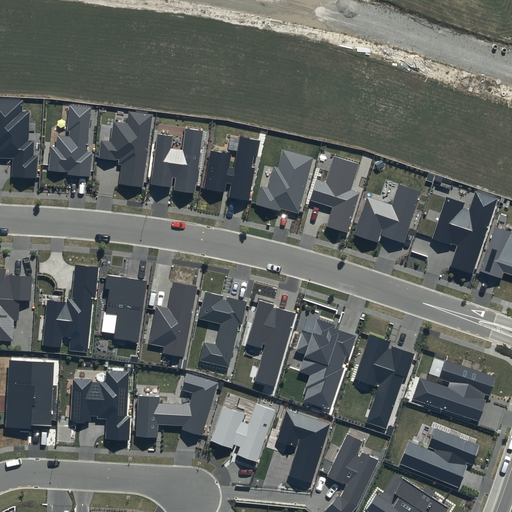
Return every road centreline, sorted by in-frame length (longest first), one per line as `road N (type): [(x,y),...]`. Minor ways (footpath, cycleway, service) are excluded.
road 1 (residential): [(511,332),(256,250),(117,225),(0,216)]
road 2 (residential): [(511,70),(326,11),(257,0)]
road 3 (residential): [(0,478),(149,481),(192,495)]
